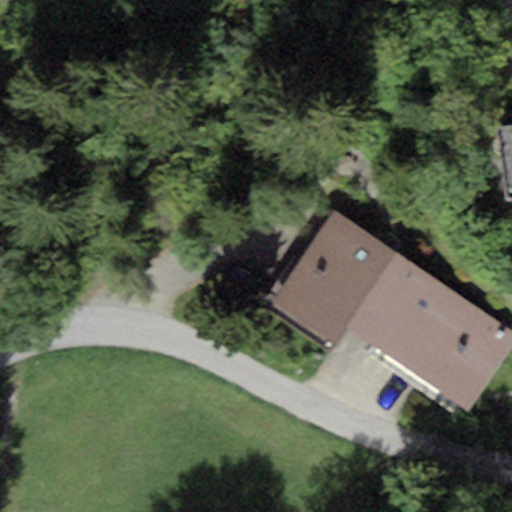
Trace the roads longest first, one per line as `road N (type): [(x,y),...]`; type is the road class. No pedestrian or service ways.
road 1 (residential): [(511,464),(376,436),(190,344),(134,327),(78,323),(0,350)]
road 2 (track): [(8,511),(28,336)]
